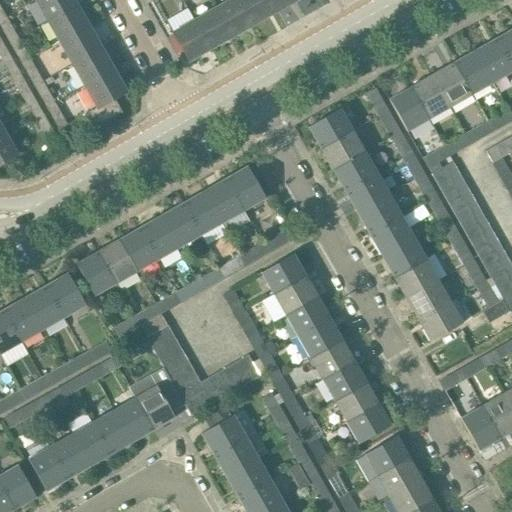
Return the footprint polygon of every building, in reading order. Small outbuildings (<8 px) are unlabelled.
[(76,6),(72,0),(36,0),(48,22),(76,6)] [(254,24),(240,0),(229,0),(216,8),(232,36),(254,24)] [(268,0),(240,0),(254,24),(275,11),(268,0)] [(294,0),(268,0),(275,11),(294,0)] [(88,28),(76,6),(48,22),(61,44),(88,28)] [(216,8),(195,20),(211,48),(232,36),(216,8)] [(211,48),(195,20),(172,33),(188,61),(211,48)] [(11,25),(3,30),(10,44),(19,39),(11,25)] [(101,49),(88,28),(61,44),(73,65),(101,49)] [(511,30),(495,40),(511,69),(511,30)] [(19,39),(10,44),(18,57),(26,52),(19,39)] [(511,69),(495,40),(474,52),(492,84),(511,72),(511,69)] [(5,47),(0,49),(0,57),(4,65),(13,60),(5,47)] [(113,71),(101,49),(73,65),(85,87),(113,71)] [(474,52),(453,64),(471,96),(492,84),(474,52)] [(453,64),(431,76),(449,108),(471,96),(453,64)] [(36,69),(27,73),(35,87),(43,82),(36,69)] [(113,71),(85,87),(97,108),(88,113),(97,128),(122,113),(114,99),(125,92),(113,71)] [(431,76),(410,88),(428,120),(449,108),(431,76)] [(22,77),(14,81),(21,95),(30,90),(22,77)] [(43,82),(35,87),(43,100),(51,96),(43,82)] [(406,132),(412,129),(428,120),(410,88),(389,100),(406,132)] [(376,89),(366,94),(374,107),(383,102),(376,89)] [(30,90),(21,95),(29,108),(38,103),(30,90)] [(352,131),(351,129),(340,109),(308,127),(321,149),(352,131)] [(511,119),(507,111),(494,119),(499,128),(511,120),(511,119)] [(61,112),(52,117),(60,130),(68,126),(61,112)] [(393,119),(384,124),(391,138),(400,133),(398,129),(393,119)] [(47,120),(38,125),(46,138),(55,133),(47,120)] [(478,128),(465,135),(470,144),(483,137),(478,128)] [(321,149),(333,171),(365,153),(352,131),(321,149)] [(4,133),(0,135),(0,164),(17,155),(4,133)] [(400,133),(391,138),(398,151),(408,146),(400,133)] [(465,135),(451,143),(457,152),(470,144),(465,135)] [(511,136),(486,151),(493,163),(501,177),(510,172),(502,158),(511,152),(511,136)] [(435,152),(422,159),(427,168),(431,174),(441,169),(438,162),(440,161),(435,152)] [(333,171),(345,192),(376,173),(365,153),(333,171)] [(417,162),(408,167),(415,180),(424,175),(417,162)] [(431,174),(436,184),(458,171),(453,162),(431,174)] [(226,178),(244,210),(265,197),(247,166),(226,178)] [(436,184),(442,193),(464,181),(458,171),(436,184)] [(345,192),(357,213),(389,195),(376,173),(345,192)] [(424,175),(415,180),(423,193),(432,188),(425,176),(424,175)] [(226,178),(204,190),(223,222),(244,210),(226,178)] [(464,181),(442,193),(447,203),(469,190),(464,181)] [(204,190),(183,203),(201,234),(223,222),(204,190)] [(447,203),(453,212),(474,200),(469,190),(447,203)] [(357,213),(369,235),(401,216),(389,195),(357,213)] [(474,200),(453,212),(458,221),(480,209),(474,200)] [(180,246),(201,234),(183,203),(162,215),(180,246)] [(441,204),(432,209),(439,223),(448,217),(441,204)] [(458,221),(463,231),(485,219),(480,209),(458,221)] [(162,215),(141,227),(159,259),(180,246),(162,215)] [(369,235),(381,256),(413,238),(401,216),(369,235)] [(448,217),(439,223),(447,236),(456,231),(448,217)] [(485,219),(463,231),(469,240),(490,228),(485,219)] [(138,271),(159,259),(141,227),(119,239),(138,271)] [(469,240),(474,250),(496,237),(490,228),(469,240)] [(285,232),(272,239),(277,248),(291,241),(285,232)] [(496,237),(474,250),(480,259),(501,247),(496,237)] [(381,256),(393,277),(425,259),(413,238),(381,256)] [(119,239),(98,252),(116,283),(138,271),(119,239)] [(466,247),(456,252),(464,266),(473,260),(466,247)] [(480,259),(485,269),(507,256),(501,247),(480,259)] [(256,249),(243,256),(248,265),(261,258),(256,249)] [(116,283),(98,252),(77,264),(94,296),(116,283)] [(273,295),(303,277),(305,277),(292,255),(260,273),(273,295)] [(243,256),(230,264),(235,273),(248,265),(243,256)] [(511,265),(507,256),(485,269),(490,278),(511,265)] [(393,277),(405,299),(437,281),(425,259),(393,277)] [(473,260),(464,266),(471,279),(481,274),(473,260)] [(511,265),(490,278),(494,285),(496,288),(511,278),(511,265)] [(213,273),(200,281),(206,290),(219,282),(213,273)] [(68,274),(46,287),(64,318),(86,306),(68,274)] [(273,295),(261,302),(273,323),(285,316),(317,298),(305,277),(303,277),(273,295)] [(511,278),(496,288),(501,297),(511,290),(511,278)] [(200,281),(187,289),(192,298),(206,290),(200,281)] [(405,299),(417,320),(449,302),(437,281),(405,299)] [(43,330),(64,318),(46,287),(25,299),(43,330)] [(490,289),(480,294),(488,308),(497,302),(490,289)] [(232,290),(223,295),(230,308),(239,303),(232,290)] [(511,290),(501,297),(503,300),(507,306),(511,303),(511,290)] [(171,298),(158,306),(163,315),(176,307),(171,298)] [(297,337),(303,333),(329,319),(317,298),(285,316),(297,337)] [(22,342),(43,330),(25,299),(4,311),(22,342)] [(510,312),(507,306),(503,300),(482,311),(489,323),(510,312)] [(449,302),(417,320),(430,342),(462,324),(449,302)] [(158,306),(145,313),(150,322),(163,315),(158,306)] [(0,353),(1,354),(22,342),(4,311),(0,312),(0,353)] [(249,319),(240,324),(247,337),(256,332),(249,319)] [(297,337),(309,358),(341,340),(329,319),(303,333),(297,337)] [(128,323),(115,330),(120,339),(133,332),(128,323)] [(147,337),(152,347),(174,334),(168,325),(147,337)] [(256,332),(247,337),(255,351),(264,345),(256,332)] [(179,343),(174,334),(152,347),(157,356),(179,343)] [(105,340),(92,347),(97,356),(110,349),(105,340)] [(309,358),(322,380),(353,362),(341,340),(309,358)] [(157,356),(163,365),(185,353),(179,343),(157,356)] [(120,351),(118,352),(123,361),(136,353),(131,344),(120,351)] [(496,349),(483,357),(488,366),(501,358),(496,349)] [(190,362),(185,353),(163,365),(168,375),(190,362)] [(251,381),(260,376),(253,362),(248,354),(238,359),(251,381)] [(75,356),(62,364),(67,373),(81,365),(75,356)] [(483,357),(469,364),(475,373),(488,366),(483,357)] [(238,359),(229,365),(242,387),(251,381),(238,359)] [(259,359),(253,362),(260,376),(267,372),(271,380),(280,375),(273,362),(264,367),(259,359)] [(102,361),(89,368),(94,377),(107,370),(102,361)] [(195,372),(190,362),(168,375),(170,378),(174,384),(195,372)] [(322,380),(334,401),(365,383),(353,362),(322,380)] [(62,364),(49,371),(54,380),(67,373),(62,364)] [(232,392),(242,387),(229,365),(220,370),(232,392)] [(89,368),(76,376),(81,385),(94,377),(89,368)] [(220,370),(210,376),(223,398),(232,392),(220,370)] [(195,372),(174,384),(179,394),(201,381),(195,372)] [(452,374),(439,382),(444,391),(457,383),(452,374)] [(280,375),(271,380),(277,391),(279,393),(288,388),(280,375)] [(201,381),(179,394),(182,398),(192,415),(213,403),(223,398),(210,376),(201,381)] [(157,386),(134,399),(153,430),(162,425),(175,418),(173,415),(168,406),(182,398),(179,394),(174,384),(170,378),(157,386)] [(33,381),(20,388),(25,397),(38,390),(33,381)] [(334,401),(346,422),(377,404),(365,383),(334,401)] [(59,385),(46,392),(51,402),(65,394),(59,385)] [(20,388),(7,396),(12,405),(25,397),(20,388)] [(46,392),(33,400),(38,409),(51,402),(46,392)] [(271,393),(262,398),(269,411),(278,406),(277,404),(272,394),(271,393)] [(511,408),(504,394),(482,406),(501,438),(511,431),(511,408)] [(131,442),(152,430),(134,399),(113,411),(131,442)] [(297,404),(288,409),(295,423),(305,418),(297,404)] [(377,404),(346,422),(358,444),(390,426),(377,404)] [(25,405),(4,417),(9,426),(30,414),(25,405)] [(482,406),(460,419),(478,451),(478,450),(480,453),(493,446),(491,443),(492,443),(501,438),(482,406)] [(113,411),(92,423),(110,455),(131,442),(113,411)] [(201,433),(214,456),(245,437),(233,415),(201,433)] [(305,418),(295,423),(303,436),(312,431),(305,418)] [(89,467),(110,455),(92,423),(70,435),(89,467)] [(288,424),(279,429),(287,442),(296,437),(288,424)] [(70,435),(49,447),(68,479),(89,467),(70,435)] [(364,454),(355,460),(367,481),(376,476),(377,477),(408,459),(403,450),(396,436),(393,438),(364,454)] [(214,456),(226,477),(258,459),(245,437),(214,456)] [(296,437),(287,442),(294,456),(303,450),(296,437)] [(68,479),(49,447),(28,459),(46,491),(68,479)] [(322,448),(313,453),(320,466),(329,461),(322,448)] [(258,459),(226,477),(238,498),(270,480),(258,459)] [(377,477),(389,498),(420,480),(408,459),(377,477)] [(0,475),(0,484),(14,510),(36,497),(18,465),(0,475)] [(313,467),(304,472),(311,486),(320,481),(313,467)] [(335,472),(326,477),(333,490),(342,485),(335,472)] [(238,498),(246,511),(264,511),(282,502),(270,480),(238,498)] [(389,498),(396,511),(413,511),(432,501),(420,480),(389,498)] [(320,481),(311,486),(319,499),(328,494),(320,481)] [(0,484),(0,511),(9,511),(14,510),(0,484)] [(357,511),(351,501),(342,506),(345,511),(357,511)] [(413,511),(438,511),(432,501),(413,511)] [(287,511),(282,502),(264,511),(287,511)]
